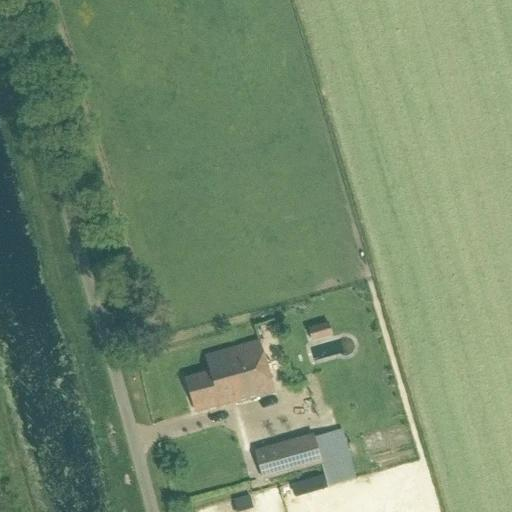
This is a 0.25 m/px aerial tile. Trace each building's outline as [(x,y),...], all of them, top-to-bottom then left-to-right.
[(310,340),(318,337),(315,327),(307,329),(310,340)] [(234,404),(273,393),(257,341),(205,356),(209,372),(184,379),(194,413),(233,402),(234,404)] [(408,426),(367,437),(370,447),(410,436),(408,426)] [(327,486),(354,478),(341,430),(313,438),(321,463),(323,473),(327,486)] [(262,480),(321,463),(313,438),(312,433),(253,450),(262,480)] [(291,484),(295,496),(325,487),(322,476),(291,484)]
